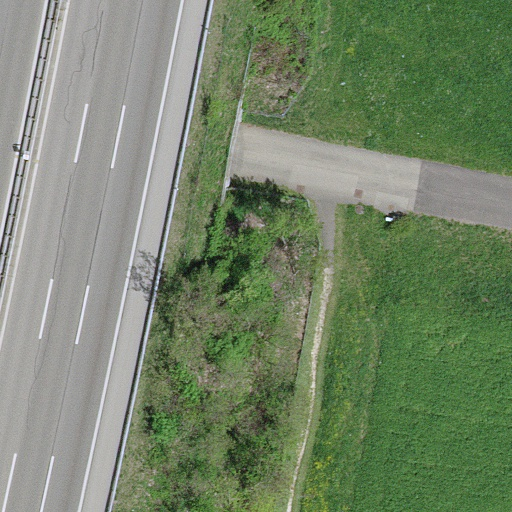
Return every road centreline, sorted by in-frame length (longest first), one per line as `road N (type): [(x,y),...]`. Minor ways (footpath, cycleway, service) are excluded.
road 1 (motorway): [(21,511),(125,0)]
road 2 (residential): [(0,106),(511,202)]
